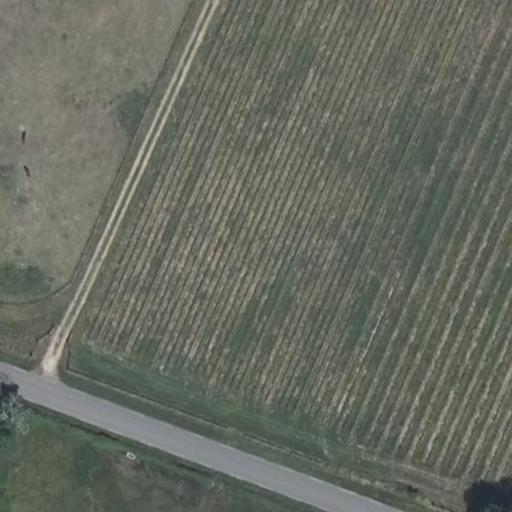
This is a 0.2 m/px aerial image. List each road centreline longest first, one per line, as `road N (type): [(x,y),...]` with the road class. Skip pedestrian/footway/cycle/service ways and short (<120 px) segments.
road 1 (tertiary): [(0,377),(360,511)]
road 2 (unknown): [(43,393),(94,272)]
